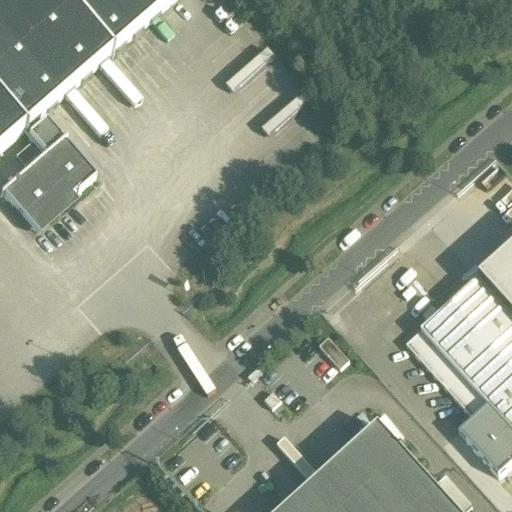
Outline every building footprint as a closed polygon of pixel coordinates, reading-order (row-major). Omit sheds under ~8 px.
[(0,0),(0,108),(23,135),(110,60),(111,62),(112,60),(111,59),(178,0),(0,0)] [(0,108),(0,155),(23,135),(0,108)] [(336,133),(327,121),(319,127),(328,139),(336,133)] [(95,181),(45,125),(27,140),(45,160),(1,198),(11,210),(24,198),(45,223),(76,195),(77,197),(95,181)] [(511,256),(481,285),(511,319),(511,256)] [(511,319),(481,285),(422,338),(490,414),(491,415),(511,438),(511,319)] [(490,414),(422,338),(407,352),(475,427),(490,414)] [(350,367),(329,344),(320,352),(341,375),(350,367)] [(511,472),(511,438),(491,415),(463,440),(501,482),(511,472)] [(450,511),(379,433),(292,511),(450,511)]
